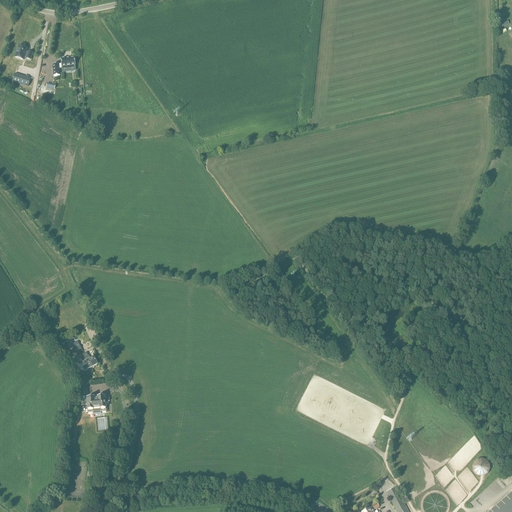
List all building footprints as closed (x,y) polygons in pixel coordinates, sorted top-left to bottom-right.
[(27,48),(19,45),(16,56),(23,59),(24,56),(26,57),(26,58),(30,59),(33,52),(28,51),(28,52),(26,51),(27,48)] [(76,72),(75,60),(62,60),(63,73),(76,72)] [(72,99),(71,89),(63,90),(63,99),(72,99)] [(90,321),(86,323),(91,332),(95,330),(93,327),(90,321)] [(95,356),(87,360),(91,368),(98,364),(95,356)] [(66,357),(61,359),(65,367),(70,364),(66,357)] [(85,371),(91,368),(87,360),(81,364),(85,371)] [(106,412),(106,408),(105,403),(108,402),(109,401),(108,398),(107,397),(105,398),(87,399),(87,397),(81,398),(81,405),(87,405),(88,413),(93,413),(93,411),(100,411),(100,412),(106,412)] [(474,462),(472,467),(472,471),(475,475),(480,477),(484,476),(488,473),(490,469),(489,464),(486,461),(482,459),(477,459),(474,462)] [(407,511),(395,488),(387,492),(396,511),(407,511)] [(511,511),(511,490),(487,511),(511,511)]
